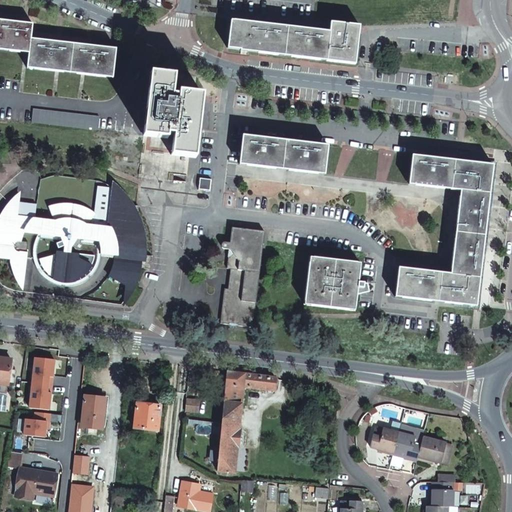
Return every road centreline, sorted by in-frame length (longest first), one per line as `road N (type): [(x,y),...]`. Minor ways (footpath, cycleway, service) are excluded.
road 1 (residential): [(213,216),(273,216),(356,232),(388,251),(393,301),(437,309)]
road 2 (residential): [(235,71),(501,104)]
road 3 (secondary): [(177,348),(357,372)]
road 4 (residential): [(63,511),(82,335)]
road 5 (unknown): [(368,88),(378,34),(495,25)]
road 6 (residential): [(357,372),(339,446),(391,511)]
road 7 (residential): [(235,71),(213,216)]
road 8 (residential): [(139,315),(9,300),(0,291)]
road 9 (residential): [(139,315),(155,301),(183,220),(213,216)]
road 10 (residential): [(55,0),(170,57)]
